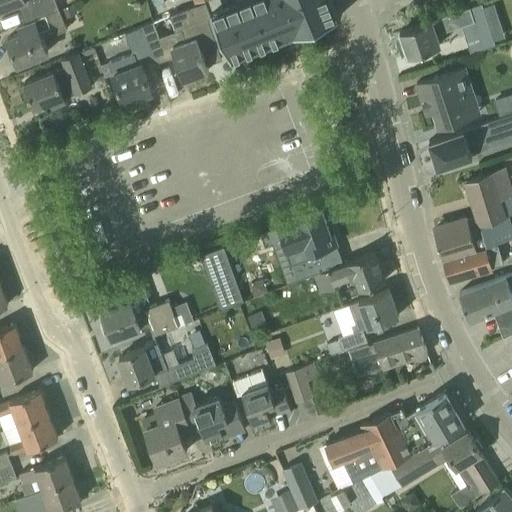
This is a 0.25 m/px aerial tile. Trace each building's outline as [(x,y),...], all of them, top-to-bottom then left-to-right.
[(59,8),(56,0),(0,0),(0,9),(19,2),(22,8),(28,6),(33,18),(45,13),(59,8)] [(153,21),(141,25),(153,57),(155,62),(175,55),(183,79),(209,70),(204,55),(219,49),(208,18),(212,17),(206,0),(170,13),(176,30),(182,28),(186,40),(172,45),(164,48),(153,21)] [(236,0),(211,10),(232,60),(260,48),(264,47),(266,46),(270,44),(285,38),(294,35),(311,28),(315,26),(317,26),(321,24),(338,17),(331,0),(236,0)] [(73,3),(61,8),(64,17),(77,12),(73,3)] [(470,52),(495,44),(481,3),(400,30),(408,55),(440,44),(435,29),(439,28),(440,31),(466,23),(470,35),(465,36),(470,52)] [(67,28),(59,8),(45,13),(50,25),(53,34),(66,28),(67,28)] [(48,52),(39,29),(34,18),(18,25),(21,32),(8,37),(18,64),(48,52)] [(153,57),(141,25),(125,31),(134,52),(109,61),(123,101),(152,91),(141,62),(153,57)] [(54,71),(54,70),(24,82),(35,107),(50,100),(52,105),(66,99),(65,97),(91,86),(78,52),(63,58),(66,66),(54,71)] [(472,88),(471,85),(465,66),(417,82),(427,112),(434,109),(440,125),(472,114),(463,91),(472,88)] [(495,99),(500,115),(510,112),(505,96),(495,99)] [(511,112),(478,124),(482,134),(489,132),(493,145),(511,139),(511,112)] [(471,153),(479,150),(475,137),(482,134),(478,124),(429,140),(434,153),(432,157),(433,161),(437,163),(438,166),(472,155),(471,153)] [(467,218),(434,228),(443,258),(487,246),(480,224),(506,217),(505,215),(501,200),(511,196),(511,187),(506,166),(489,172),(466,180),(477,217),(468,219),(467,218)] [(511,196),(501,200),(505,215),(509,214),(511,212),(511,196)] [(315,256),(338,248),(333,232),(330,233),(322,209),(261,232),(266,245),(284,238),(298,278),(305,275),(301,263),(315,258),(315,256)] [(443,258),(449,278),(501,264),(495,244),(511,239),(511,223),(509,214),(505,215),(506,217),(480,224),(487,246),(443,258)] [(205,265),(225,257),(228,256),(224,246),(221,247),(201,254),(205,265)] [(306,276),(313,273),(344,261),(339,249),(315,258),(301,263),(305,275),(306,276)] [(344,262),(344,261),(313,273),(319,291),(336,285),(335,280),(355,273),(360,287),(385,279),(375,251),(344,262)] [(511,272),(478,284),(460,291),(470,320),(493,311),(503,337),(511,331),(511,272)] [(241,299),(233,279),(213,286),(221,307),(241,299)] [(0,282),(0,281),(0,306),(8,303),(0,282)] [(157,303),(151,305),(144,286),(127,293),(130,300),(102,310),(112,337),(140,327),(139,326),(149,322),(153,333),(189,319),(182,299),(159,307),(157,303)] [(368,325),(369,326),(399,315),(389,289),(348,304),(355,322),(351,324),(353,330),(338,336),(338,339),(342,350),(343,350),(355,346),(368,342),(362,328),(368,325)] [(248,316),(255,335),(269,330),(261,311),(248,316)] [(0,354),(24,346),(15,322),(0,327),(0,354)] [(368,343),(368,342),(355,346),(365,372),(383,366),(382,364),(426,347),(418,327),(373,341),(374,342),(368,343)] [(285,353),(280,336),(265,341),(271,358),(285,353)] [(177,363),(168,338),(119,356),(129,383),(155,373),(155,372),(167,368),(172,380),(215,364),(207,342),(191,349),(194,356),(177,363)] [(342,350),(338,339),(326,342),(331,353),(342,350)] [(0,382),(33,370),(24,346),(0,354),(0,382)] [(298,402),(313,396),(308,380),(318,377),(313,361),(287,370),(298,402)] [(290,407),(282,386),(271,390),(268,381),(267,381),(262,369),(233,380),(238,393),(243,392),(255,425),(272,419),(270,414),(290,407)] [(0,413),(14,409),(19,424),(49,412),(40,388),(0,403),(0,413)] [(387,436),(397,459),(421,446),(463,423),(464,422),(446,390),(406,414),(410,421),(400,426),(401,429),(387,436)] [(225,436),(244,429),(245,429),(235,400),(223,404),(220,395),(197,404),(192,391),(179,396),(180,397),(190,424),(191,428),(201,424),(207,439),(224,432),(225,436)] [(320,408),(329,405),(326,395),(316,399),(320,408)] [(146,427),(159,461),(187,450),(179,428),(190,424),(180,397),(156,406),(161,421),(146,427)] [(410,421),(406,414),(403,406),(362,423),(364,428),(325,443),(332,464),(344,459),(354,481),(361,478),(397,459),(387,436),(401,429),(400,426),(410,421)] [(11,443),(14,453),(58,436),(49,412),(19,424),(25,438),(11,443)] [(459,507),(482,491),(500,480),(480,448),(482,447),(477,439),(475,440),(468,429),(467,429),(463,423),(421,446),(397,459),(361,478),(376,504),(384,499),(382,496),(401,484),(402,486),(450,457),(457,468),(466,483),(450,493),(459,507)] [(0,468),(12,464),(7,451),(0,453),(0,468)] [(21,471),(25,481),(29,494),(74,477),(65,455),(21,471)] [(291,489),(299,508),(318,500),(314,492),(301,461),(282,469),(291,489)] [(0,482),(17,477),(12,464),(0,468),(0,482)] [(46,511),(82,499),(74,477),(29,494),(15,500),(19,511),(46,511)] [(511,511),(511,494),(504,485),(472,511),(511,511)] [(276,511),(289,511),(299,508),(291,489),(270,498),(276,511)] [(350,504),(342,489),(330,496),(338,510),(350,504)]
